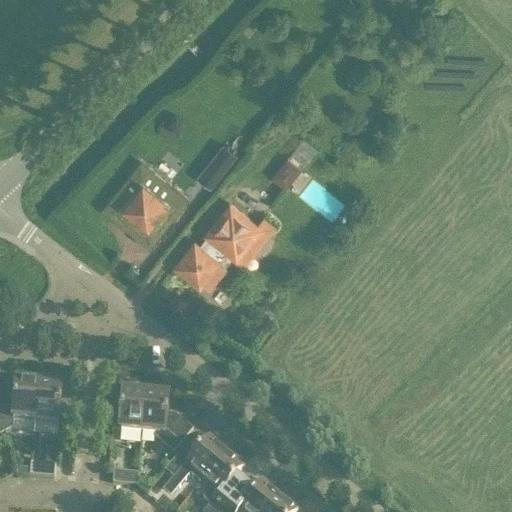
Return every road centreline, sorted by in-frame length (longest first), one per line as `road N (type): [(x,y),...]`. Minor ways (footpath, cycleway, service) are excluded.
road 1 (residential): [(371,511),(92,285)]
road 2 (tertiary): [(0,183),(191,0)]
road 3 (residential): [(83,511),(92,285)]
road 4 (residential): [(92,285),(0,201)]
